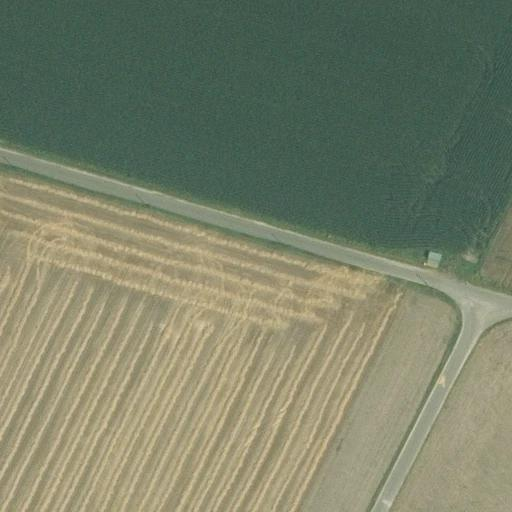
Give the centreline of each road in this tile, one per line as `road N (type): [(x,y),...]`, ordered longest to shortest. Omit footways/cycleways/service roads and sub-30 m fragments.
road 1 (residential): [(0,157),(488,299)]
road 2 (residential): [(488,299),(374,511)]
